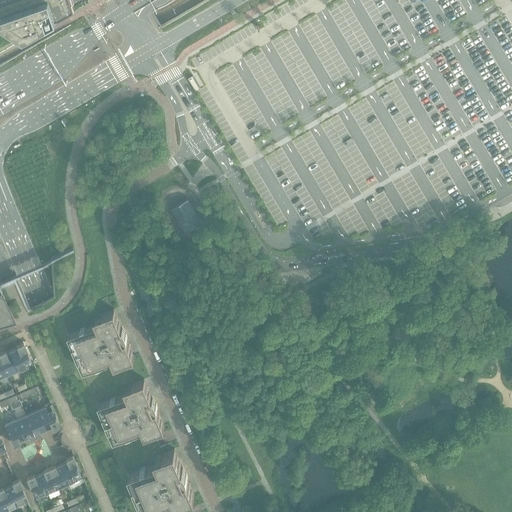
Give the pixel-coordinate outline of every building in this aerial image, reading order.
[(73,1),(72,0),(0,0),(0,17),(25,33),(75,6),(73,1)] [(192,75),(188,78),(196,91),(200,88),(192,75)] [(171,207),(186,231),(202,222),(187,198),(171,207)] [(0,325),(4,324),(9,323),(13,322),(15,321),(0,285),(0,325)] [(122,327),(114,309),(103,314),(102,314),(102,315),(104,320),(70,335),(69,335),(76,353),(121,333),(119,334),(117,329),(121,328),(122,328),(122,327)] [(119,334),(121,334),(121,333),(76,353),(84,370),(85,370),(84,370),(119,355),(122,360),(121,360),(122,361),(123,360),(134,355),(126,337),(126,336),(125,337),(121,339),(119,334)] [(25,358),(29,356),(23,342),(19,343),(20,345),(10,349),(18,367),(27,363),(25,358)] [(0,353),(8,371),(18,367),(10,349),(3,352),(2,351),(0,351),(0,353)] [(152,397),(144,379),(133,384),(132,384),(132,385),(135,390),(100,405),(99,405),(106,423),(151,403),(149,403),(148,399),(151,398),(152,398),(152,397)] [(19,390),(27,387),(25,382),(17,386),(19,390)] [(30,394),(38,391),(36,386),(28,390),(30,394)] [(6,396),(14,392),(12,388),(4,391),(6,396)] [(22,398),(30,394),(28,390),(20,393),(22,398)] [(9,403),(17,400),(15,395),(7,399),(9,403)] [(0,405),(1,407),(9,403),(7,399),(0,401),(0,405)] [(150,404),(151,403),(106,423),(114,440),(115,440),(115,439),(149,425),(152,429),(151,429),(152,430),(153,430),(164,425),(156,407),(156,406),(155,406),(155,407),(152,408),(150,404)] [(52,410),(48,411),(45,406),(37,410),(44,427),(51,424),(53,427),(59,424),(56,417),(56,416),(55,413),(54,414),(52,410)] [(37,431),(44,427),(37,410),(26,414),(35,434),(38,432),(37,431)] [(31,435),(35,434),(26,414),(16,419),(23,436),(31,433),(31,435)] [(16,440),(23,436),(16,419),(5,424),(13,443),(17,441),(16,440)] [(182,466),(174,449),(163,454),(163,453),(162,454),(162,455),(163,455),(165,460),(130,475),(129,475),(136,492),(181,473),(180,473),(178,469),(181,467),(182,468),(182,467),(182,466)] [(76,463),(73,456),(66,458),(67,461),(60,464),(68,482),(77,478),(74,472),(79,471),(77,466),(78,466),(76,463)] [(57,486),(68,482),(60,464),(53,467),(52,465),(49,467),(57,486)] [(47,491),(57,486),(49,467),(46,468),(47,470),(39,473),(47,491)] [(36,496),(47,491),(39,473),(32,476),(31,474),(27,476),(36,496)] [(180,474),(181,473),(136,492),(144,510),(145,509),(180,494),(182,499),(182,500),(183,500),(194,494),(187,477),(186,477),(186,476),(185,476),(182,478),(180,474)] [(21,487),(22,486),(19,479),(12,482),(13,484),(8,486),(16,504),(27,499),(21,487)] [(0,496),(5,509),(16,504),(8,486),(1,490),(0,488),(0,487),(0,496)] [(76,502),(85,498),(83,494),(74,497),(76,502)] [(68,505),(76,502),(74,497),(66,501),(68,505)] [(55,511),(64,507),(62,503),(54,506),(55,511)]
